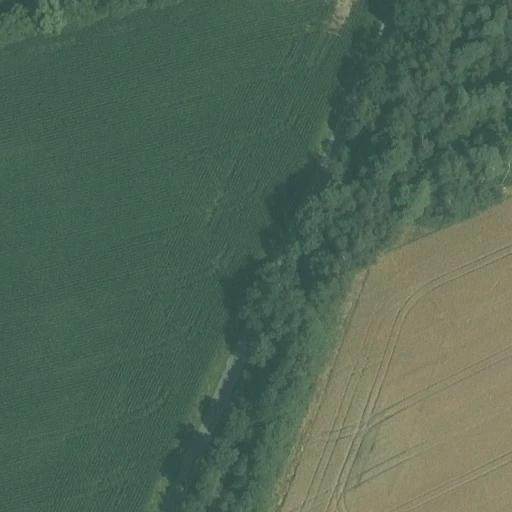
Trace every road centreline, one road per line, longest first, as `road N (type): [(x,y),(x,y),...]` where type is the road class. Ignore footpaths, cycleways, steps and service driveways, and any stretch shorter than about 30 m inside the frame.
road 1 (residential): [(404,0),(177,511)]
road 2 (residential): [(405,0),(182,511)]
